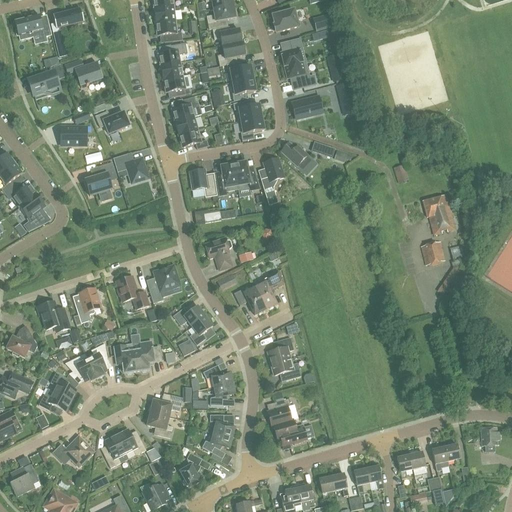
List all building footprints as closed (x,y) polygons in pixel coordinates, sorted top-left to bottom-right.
[(153,0),(154,10),(174,8),(173,1),(177,0),(153,0)] [(205,0),(206,3),(212,2),(213,9),(233,6),(232,2),(234,1),(233,0),(205,0)] [(233,6),(213,9),(215,16),(206,18),(209,31),(222,29),(221,22),(235,19),(235,18),(237,18),(236,11),(234,11),(233,6)] [(174,8),(154,11),(155,25),(175,22),(174,8)] [(81,9),(53,16),(56,30),(84,23),(81,9)] [(275,35),(299,29),(294,10),(281,14),(280,12),(271,14),(274,25),(273,25),(275,35)] [(329,16),(313,20),(316,32),(333,28),(329,16)] [(40,17),(15,23),(17,31),(15,32),(17,38),(19,37),(20,42),(33,38),(34,41),(52,37),(49,25),(42,27),(40,17)] [(175,22),(156,25),(158,37),(164,37),(164,44),(182,42),(181,34),(177,34),(175,22)] [(222,29),(213,31),(215,41),(221,40),(222,48),(243,44),(243,43),(241,43),(241,40),(243,39),(241,32),(239,32),(239,31),(227,33),(226,28),(222,29)] [(332,37),(330,30),(324,31),(326,38),(332,37)] [(65,48),(61,32),(53,35),(57,51),(65,48)] [(284,68),(305,62),(299,40),(288,43),(290,52),(280,54),(284,68)] [(243,44),(222,48),(224,56),(218,57),(220,68),(233,65),(232,59),(245,56),(245,55),(247,54),(246,47),(244,48),(243,44)] [(172,53),(159,56),(161,67),(180,64),(178,56),(187,55),(185,45),(171,47),(172,53)] [(51,60),(53,67),(59,65),(57,58),(51,60)] [(89,85),(102,81),(97,64),(83,68),(81,61),(65,66),(68,75),(75,73),(80,88),(86,86),(86,87),(89,87),(89,85)] [(309,78),(305,62),(284,68),(287,80),(291,79),(293,85),(297,84),(299,89),(304,88),(304,89),(317,86),(314,77),(309,78)] [(180,64),(160,68),(163,82),(183,78),(180,64)] [(236,65),(226,67),(229,85),(231,85),(250,81),(248,69),(237,71),(236,65)] [(341,66),(331,69),(334,83),(344,80),(341,66)] [(36,101),(47,98),(45,93),(56,90),(55,86),(57,85),(57,83),(59,82),(65,80),(61,68),(54,70),(55,73),(37,79),(39,85),(31,88),(39,111),(36,101)] [(183,78),(164,82),(166,94),(171,93),(172,99),(186,96),(183,78)] [(233,96),(231,97),(232,103),(247,101),(245,95),(254,93),(251,81),(250,81),(231,85),(233,96)] [(318,97),(292,104),(296,120),(314,116),(313,111),(321,109),(318,97)] [(184,107),(172,111),(175,123),(194,118),(191,106),(196,104),(195,99),(183,102),(184,107)] [(350,99),(340,101),(344,116),(354,114),(350,99)] [(250,101),(232,104),(234,111),(236,111),(238,123),(261,119),(258,106),(251,107),(250,101)] [(104,106),(91,111),(93,116),(106,111),(104,106)] [(90,118),(88,112),(76,117),(79,123),(90,118)] [(108,136),(129,127),(127,122),(128,122),(125,115),(124,115),(123,113),(110,119),(108,113),(95,118),(100,129),(104,127),(108,136)] [(194,118),(175,123),(179,137),(198,131),(194,118)] [(261,119),(238,123),(241,142),(254,140),(252,133),(263,131),(261,119)] [(85,128),(61,130),(62,146),(86,145),(85,128)] [(198,131),(179,137),(183,149),(196,145),(197,151),(208,148),(207,142),(201,143),(198,131)] [(281,153),(297,168),(307,157),(297,147),(295,150),(289,144),(281,153)] [(312,152),(332,159),(334,150),(315,144),(312,152)] [(0,175),(15,165),(7,154),(0,159),(0,175)] [(150,181),(143,158),(129,162),(127,155),(113,160),(118,174),(126,171),(131,186),(150,181)] [(339,155),(336,162),(345,165),(347,157),(339,155)] [(278,160),(264,164),(268,178),(261,181),(269,207),(278,204),(274,189),(278,181),(284,179),(278,160)] [(245,163),(244,161),(237,163),(237,165),(233,165),(238,192),(250,190),(250,192),(259,190),(254,176),(248,177),(246,163),(245,163)] [(115,173),(112,164),(101,168),(103,176),(85,181),(90,197),(111,191),(109,182),(114,180),(112,173),(115,173)] [(229,164),(222,166),(222,167),(221,168),(223,180),(217,181),(220,197),(226,196),(226,194),(238,192),(233,165),(230,166),(229,164)] [(22,175),(15,165),(0,175),(0,179),(6,187),(1,190),(5,196),(16,188),(12,183),(22,175)] [(399,184),(409,181),(404,165),(394,169),(399,184)] [(205,171),(189,173),(192,191),(204,189),(205,199),(217,197),(214,175),(206,176),(205,171)] [(20,209),(38,197),(30,185),(20,193),(16,188),(5,196),(9,201),(13,199),(20,209)] [(38,197),(20,209),(29,222),(23,227),(28,233),(41,227),(34,216),(46,208),(38,197)] [(447,232),(454,231),(446,197),(424,202),(427,218),(430,218),(434,236),(442,234),(442,232),(447,230),(447,232)] [(220,213),(204,216),(205,224),(221,221),(220,213)] [(23,229),(18,233),(21,238),(27,234),(23,229)] [(226,242),(225,240),(205,246),(209,260),(215,258),(219,272),(232,268),(228,254),(229,253),(228,251),(232,248),(230,242),(226,242)] [(426,266),(445,262),(440,243),(421,248),(426,266)] [(452,302),(468,278),(468,277),(467,266),(468,266),(465,259),(462,250),(451,253),(454,262),(452,263),(453,269),(438,292),(452,302)] [(278,253),(272,254),(275,264),(280,263),(278,253)] [(166,269),(154,273),(159,289),(149,292),(153,305),(164,302),(163,299),(167,298),(165,292),(180,287),(176,274),(177,273),(175,268),(174,268),(174,267),(173,267),(172,267),(167,268),(166,269)] [(278,273),(272,276),(263,280),(265,284),(255,289),(266,311),(268,310),(270,310),(274,309),(274,306),(277,305),(270,292),(284,285),(278,273)] [(420,314),(410,276),(395,280),(405,318),(420,314)] [(121,282),(117,283),(119,290),(117,292),(119,297),(121,297),(123,303),(131,301),(134,302),(137,311),(149,307),(145,293),(138,296),(132,278),(127,280),(126,279),(124,278),(122,280),(121,282)] [(224,280),(217,283),(221,290),(228,287),(224,280)] [(266,311),(255,289),(244,295),(242,291),(234,295),(240,307),(248,303),(255,316),(257,315),(259,316),(263,314),(263,312),(266,311)] [(75,307),(79,319),(94,315),(95,313),(94,311),(101,309),(99,302),(100,302),(101,301),(99,296),(98,295),(97,295),(95,290),(79,295),(82,303),(81,305),(75,307)] [(64,310),(57,312),(54,303),(37,309),(40,317),(42,317),(46,331),(61,327),(63,332),(70,330),(64,310)] [(192,328),(205,318),(197,308),(188,315),(184,310),(173,318),(181,327),(187,322),(192,328)] [(155,312),(148,314),(151,323),(158,321),(155,312)] [(203,335),(213,328),(205,318),(192,328),(196,333),(190,338),(197,347),(206,340),(203,335)] [(37,347),(26,327),(20,331),(23,336),(20,342),(13,338),(6,350),(13,353),(12,355),(19,359),(20,357),(24,359),(28,352),(34,354),(37,347)] [(212,334),(216,340),(226,335),(222,329),(212,334)] [(70,333),(74,344),(80,342),(77,331),(70,333)] [(271,365),(290,360),(289,353),(294,351),(290,339),(278,343),(280,350),(268,354),(271,365)] [(183,357),(195,352),(189,341),(178,347),(183,357)] [(133,353),(136,373),(141,372),(142,374),(146,373),(147,371),(149,371),(148,364),(161,362),(159,349),(152,350),(151,343),(140,345),(141,352),(133,353)] [(88,360),(97,379),(103,376),(103,374),(107,372),(102,362),(107,359),(105,345),(91,352),(94,357),(88,360)] [(136,373),(133,353),(132,346),(114,349),(116,362),(122,361),(124,374),(126,374),(128,376),(131,375),(132,373),(136,373)] [(97,379),(88,360),(85,355),(65,365),(75,376),(80,373),(85,383),(90,381),(91,382),(97,379)] [(175,364),(174,357),(165,358),(166,365),(175,364)] [(290,360),(271,365),(274,377),(287,374),(289,381),(301,378),(297,364),(292,366),(290,360)] [(214,389),(232,385),(230,375),(223,376),(221,372),(226,369),(224,364),(203,374),(206,381),(212,379),(214,389)] [(33,384),(12,374),(9,381),(2,378),(2,380),(0,380),(0,393),(15,400),(19,391),(29,395),(33,384)] [(54,393),(71,402),(77,392),(64,385),(67,380),(56,374),(51,384),(57,388),(54,393)] [(39,385),(45,388),(48,382),(42,379),(39,385)] [(232,385),(214,389),(216,398),(210,399),(210,407),(234,408),(234,402),(227,401),(228,396),(234,395),(232,385)] [(71,402),(54,393),(48,390),(39,406),(49,412),(53,406),(65,413),(71,402)] [(150,407),(148,414),(169,419),(170,413),(173,411),(179,413),(183,399),(167,396),(165,404),(153,402),(150,407)] [(271,428),(294,421),(293,421),(292,422),(288,408),(291,407),(289,400),(275,404),(277,409),(276,411),(267,413),(271,428)] [(193,402),(193,410),(201,410),(201,402),(193,402)] [(13,427),(18,424),(12,413),(7,414),(0,417),(0,442),(17,434),(13,427)] [(147,424),(147,427),(159,430),(157,437),(170,440),(173,428),(169,427),(167,425),(169,419),(148,414),(148,415),(147,424)] [(214,435),(232,439),(234,429),(227,428),(227,423),(231,423),(231,417),(210,417),(210,423),(218,423),(217,425),(216,425),(214,435)] [(295,428),(294,421),(271,428),(272,428),(273,428),(277,441),(286,439),(288,440),(289,445),(308,440),(304,425),(295,428)] [(482,448),(485,448),(486,453),(495,452),(494,447),(498,447),(498,442),(500,441),(499,433),(497,434),(497,428),(481,430),(482,448)] [(116,437),(126,455),(133,451),(136,457),(146,452),(140,440),(134,443),(128,431),(116,437)] [(232,439),(214,435),(211,444),(205,442),(202,449),(222,460),(225,454),(220,452),(222,447),(229,449),(232,439)] [(118,459),(126,455),(116,437),(105,442),(111,454),(104,458),(110,470),(121,464),(118,459)] [(70,460),(79,469),(94,453),(79,438),(66,450),(62,446),(53,455),(64,466),(70,460)] [(453,447),(452,444),(444,446),(448,463),(455,462),(457,468),(462,467),(457,446),(453,447)] [(437,447),(438,450),(432,451),(435,466),(437,473),(442,472),(440,465),(448,463),(444,446),(437,447)] [(405,473),(413,471),(409,456),(408,453),(402,455),(403,458),(397,459),(402,481),(407,479),(405,473)] [(409,456),(413,471),(420,469),(422,476),(427,475),(422,453),(409,456)] [(156,461),(161,458),(159,456),(158,454),(149,459),(151,463),(156,461)] [(196,476),(201,468),(199,467),(202,461),(190,454),(187,461),(193,464),(191,467),(181,473),(185,481),(183,482),(187,488),(188,487),(189,488),(200,482),(196,476)] [(157,462),(150,465),(155,477),(163,473),(157,462)] [(39,483),(30,466),(23,469),(23,468),(10,475),(14,483),(10,485),(17,498),(35,489),(33,485),(39,483)] [(378,490),(383,489),(379,467),(366,470),(369,485),(377,483),(378,490)] [(468,468),(462,469),(464,484),(470,483),(468,468)] [(371,489),(369,485),(366,470),(353,473),(358,494),(363,493),(363,491),(371,489)] [(344,475),(331,478),(335,492),(342,491),(343,498),(349,497),(344,475)] [(327,494),(335,492),(331,478),(319,481),(323,502),(329,501),(327,494)] [(436,491),(442,490),(439,478),(433,479),(436,491)] [(436,491),(433,479),(427,481),(430,493),(436,491)] [(92,486),(95,493),(101,490),(98,483),(92,486)] [(164,503),(170,500),(162,485),(156,488),(156,487),(142,494),(151,511),(153,511),(165,506),(164,503)] [(300,504),(297,489),(298,489),(297,486),(290,488),(291,490),(285,492),(286,496),(280,497),(283,509),(283,511),(294,511),(294,508),(302,507),(301,503),(300,504)] [(297,489),(300,504),(301,503),(308,502),(309,509),(315,508),(313,501),(310,486),(298,489),(297,489)] [(401,499),(407,498),(404,486),(398,487),(401,499)] [(444,505),(441,491),(433,493),(436,507),(444,505)] [(46,505),(50,507),(51,507),(51,508),(52,507),(53,510),(52,511),(51,511),(72,511),(74,509),(75,508),(75,506),(75,505),(74,503),(54,492),(46,505)] [(427,503),(425,494),(419,496),(421,505),(427,503)] [(128,511),(121,496),(113,501),(116,507),(105,511),(128,511)] [(361,498),(355,499),(357,511),(363,509),(361,498)] [(352,511),(357,511),(355,499),(349,500),(351,511),(352,511)] [(236,511),(251,511),(249,503),(236,506),(236,511)]
